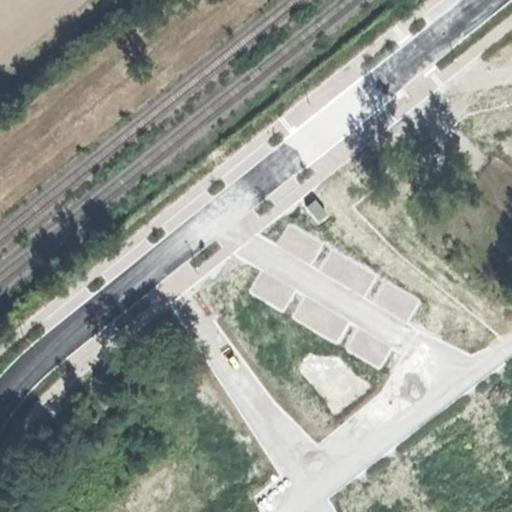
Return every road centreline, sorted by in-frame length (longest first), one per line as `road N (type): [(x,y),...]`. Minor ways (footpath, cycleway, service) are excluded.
road 1 (residential): [(0,403),(30,363),(483,0)]
road 2 (track): [(181,0),(0,143)]
road 3 (track): [(0,85),(109,0)]
